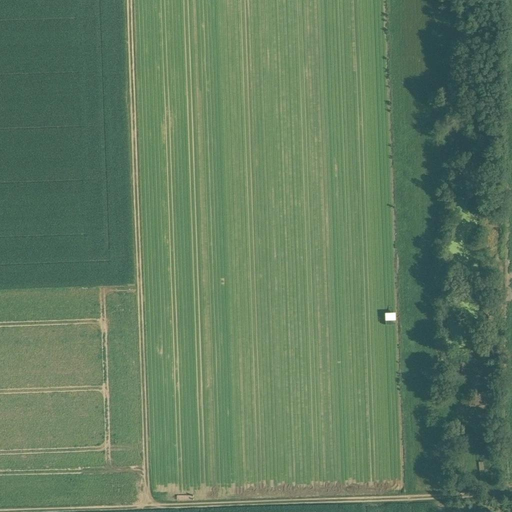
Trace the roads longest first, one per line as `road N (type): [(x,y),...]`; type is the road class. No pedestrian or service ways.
road 1 (track): [(0,511),(511,493)]
road 2 (track): [(148,505),(129,0)]
